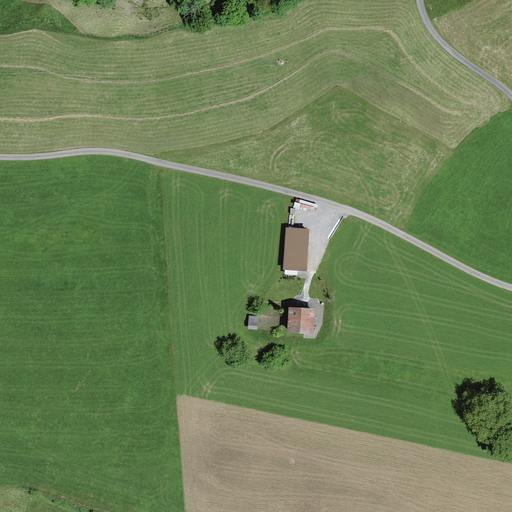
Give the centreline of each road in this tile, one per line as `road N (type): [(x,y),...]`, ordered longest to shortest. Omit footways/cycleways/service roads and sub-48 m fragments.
road 1 (unclassified): [(511,288),(339,207),(255,183),(111,152),(0,153)]
road 2 (track): [(511,93),(448,51),(419,0)]
